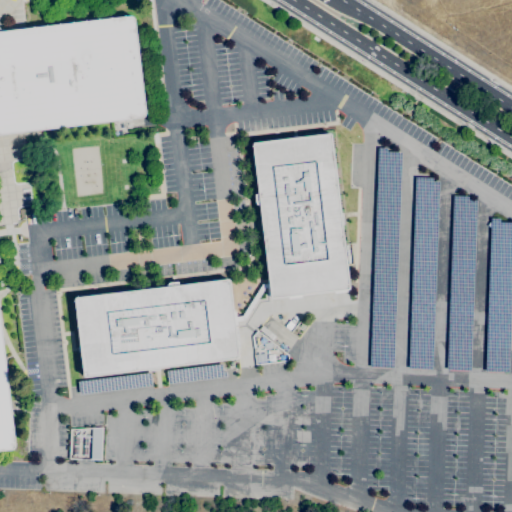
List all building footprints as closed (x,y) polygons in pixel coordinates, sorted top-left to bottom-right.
[(0,28),(3,31),(130,16),(131,16),(132,17),(133,18),(134,19),(145,114),(145,115),(144,117),(143,118),(142,118),(0,135),(0,28)] [(269,283),(260,206),(256,207),(254,194),(258,194),(252,143),(291,139),(291,136),(295,135),(296,138),(330,134),(349,288),(346,289),(346,292),(334,294),(333,290),(301,294),(301,297),(288,299),(288,296),(271,298),(271,296),(269,283)] [(23,200),(23,197),(28,196),(27,191),(22,192),(21,190),(29,189),(30,199),(23,200)] [(234,325),(234,327),(237,327),(239,346),(236,346),(238,359),(158,368),(159,370),(148,371),(147,369),(83,376),(80,352),(78,352),(77,347),(80,347),(74,297),(166,287),(165,283),(177,282),(178,285),(229,280),(232,312),(234,325)] [(244,320),(236,321),(237,325),(234,325),(232,312),(235,311),(236,317),(241,316),(262,284),(269,283),(271,296),(268,296),(267,288),(265,288),(244,320)] [(0,321),(14,445),(14,447),(13,449),(12,450),(11,451),(0,452),(0,321)] [(272,341),(259,330),(262,325),(276,337),(272,341)] [(101,460),(90,459),(91,428),(102,427),(101,460)]
